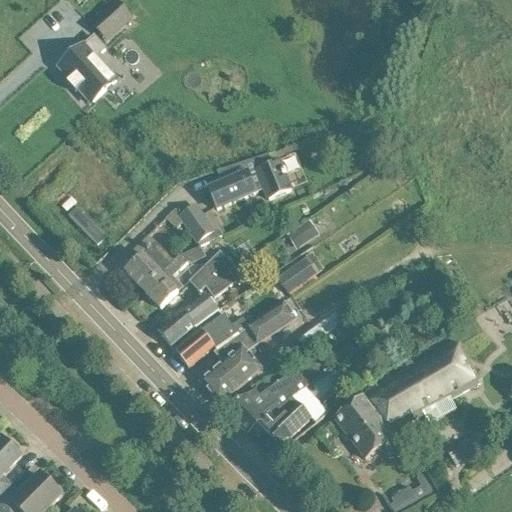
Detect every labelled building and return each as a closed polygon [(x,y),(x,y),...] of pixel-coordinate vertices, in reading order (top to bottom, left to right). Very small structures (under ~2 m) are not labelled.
[(101,35),(126,13),(116,2),(91,24),(101,35)] [(95,38),(59,69),(61,72),(63,70),(64,69),(64,70),(74,80),(68,85),(76,94),(77,92),(79,91),(80,92),(91,105),(116,82),(103,67),(95,59),(96,58),(105,50),(105,49),(103,47),(95,38)] [(222,186),(209,192),(217,211),(265,191),(269,201),(291,191),(285,176),(287,175),(285,171),(283,172),(279,161),(258,170),(254,160),(217,173),(222,186)] [(107,237),(78,208),(68,218),(97,247),(107,237)] [(218,230),(214,233),(196,208),(180,219),(197,245),(200,249),(224,237),(218,230)] [(143,292),(174,263),(156,245),(126,274),(143,292)] [(192,262),(206,256),(203,249),(189,255),(192,262)] [(220,253),(189,283),(200,294),(206,288),(207,289),(229,273),(235,269),(220,253)] [(174,263),(143,292),(161,311),(184,289),(175,279),(182,271),(181,271),(189,264),(182,257),(178,259),(174,263)] [(288,296),(320,273),(314,265),(310,268),(305,260),(277,280),(288,296)] [(229,273),(207,289),(214,299),(236,283),(229,273)] [(182,313),(173,320),(158,333),(171,349),(218,311),(208,300),(186,318),(182,313)] [(219,406),(261,370),(247,354),(298,324),(287,306),(246,330),(247,331),(239,335),(217,352),(214,354),(223,365),(201,384),(219,406)] [(303,353),(348,319),(341,310),(296,344),(303,353)] [(222,315),(190,341),(175,353),(188,370),(214,349),(217,352),(239,335),(222,315)] [(424,340),(413,339),(412,347),(423,348),(424,340)] [(457,343),(400,376),(367,396),(382,415),(389,411),(400,429),(424,416),(429,426),(456,411),(451,401),(480,385),(457,343)] [(236,404),(225,412),(233,422),(248,437),(259,426),(251,417),(261,410),(264,413),(270,409),(278,403),(281,407),(292,399),(323,377),(310,360),(259,397),(253,391),(240,400),(236,404)] [(336,393),(322,407),(329,414),(337,406),(344,400),(336,393)] [(367,396),(363,398),(334,420),(366,462),(395,439),(391,434),(400,429),(389,411),(382,415),(367,396)] [(259,426),(248,437),(259,449),(277,433),(286,443),(288,442),(312,419),(297,404),(292,399),(281,407),(278,403),(270,409),(264,413),(261,410),(251,417),(259,426)] [(485,431),(447,454),(456,468),(493,445),(485,431)] [(0,500),(12,488),(2,478),(21,458),(18,455),(19,453),(19,450),(12,443),(9,443),(7,444),(1,438),(0,439),(0,500)] [(61,497),(55,491),(58,489),(49,480),(46,482),(40,476),(21,496),(12,488),(0,500),(0,511),(47,511),(61,497)] [(424,477),(417,481),(422,488),(428,484),(424,477)] [(410,490),(392,501),(398,511),(408,511),(419,506),(412,494),(410,490)]
